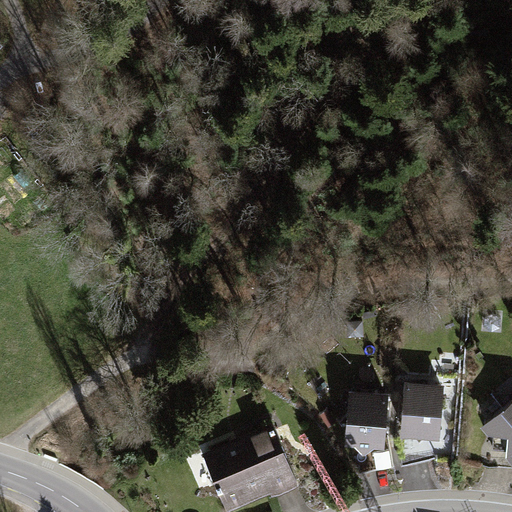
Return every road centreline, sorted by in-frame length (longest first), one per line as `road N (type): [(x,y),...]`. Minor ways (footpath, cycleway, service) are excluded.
road 1 (track): [(247,360),(330,300),(474,279),(511,282)]
road 2 (residential): [(0,78),(132,18),(150,0)]
